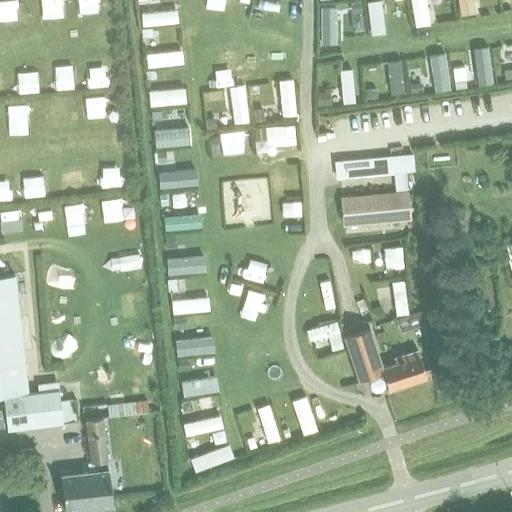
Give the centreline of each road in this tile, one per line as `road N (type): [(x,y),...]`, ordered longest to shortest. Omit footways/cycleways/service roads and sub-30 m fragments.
road 1 (track): [(308,0),(308,132),(325,156)]
road 2 (secondary): [(372,511),(511,473)]
